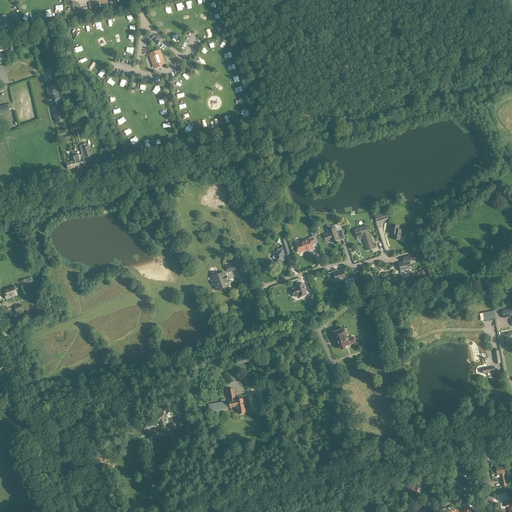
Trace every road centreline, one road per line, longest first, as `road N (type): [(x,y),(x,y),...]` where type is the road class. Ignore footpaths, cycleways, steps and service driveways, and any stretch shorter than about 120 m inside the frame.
road 1 (track): [(0,203),(511,58)]
road 2 (unclassified): [(365,470),(319,333),(276,317),(265,288),(339,262),(393,260)]
road 3 (track): [(319,333),(355,302),(374,300),(391,311),(404,338),(485,329),(492,364)]
road 4 (unclassified): [(71,511),(0,323)]
road 5 (tertiary): [(211,511),(365,470)]
road 6 (tertiary): [(365,470),(486,449)]
